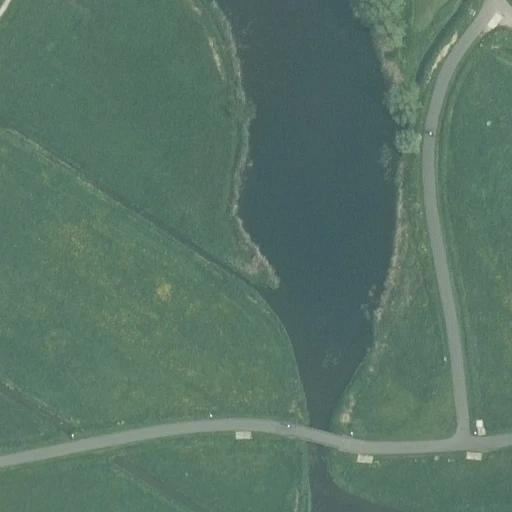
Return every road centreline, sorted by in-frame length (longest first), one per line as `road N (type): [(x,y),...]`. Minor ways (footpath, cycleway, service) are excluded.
road 1 (unknown): [(505,0),(454,91),(448,164),(481,448),(466,460),(371,463),(354,451)]
road 2 (unknown): [(0,480),(135,452),(278,444),(286,432)]
